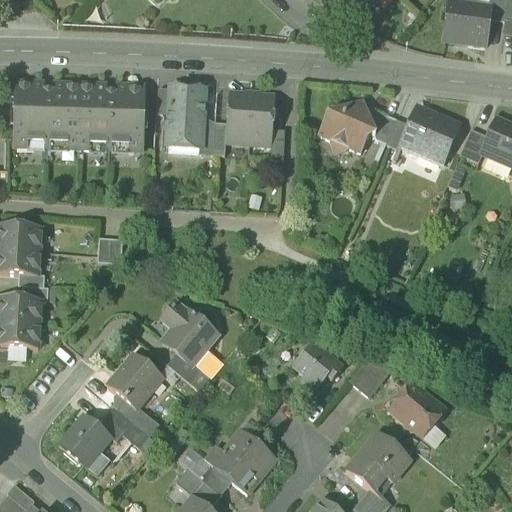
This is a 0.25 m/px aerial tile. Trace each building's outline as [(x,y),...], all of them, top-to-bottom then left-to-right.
[(355,21),(364,28),(370,22),(363,14),(362,16),(346,0),(340,0),(336,4),(330,0),(324,0),(319,7),(349,27),(355,21)] [(363,14),(377,0),(346,0),(362,16),(363,14)] [(487,26),(503,28),(507,0),(489,0),(488,14),(489,14),(487,26)] [(511,0),(507,0),(503,28),(502,39),(511,40),(511,0)] [(467,51),(484,53),(487,26),(489,14),(488,14),(475,12),(475,10),(449,7),(444,45),(468,48),(467,51)] [(96,156),(121,156),(121,152),(140,153),(142,100),(129,100),(129,93),(114,93),(114,98),(106,98),(106,92),(92,92),(92,99),(66,98),(66,91),(52,91),(51,97),(43,96),(44,91),(29,90),(29,97),(15,97),(14,150),(33,150),(33,154),(59,155),(59,151),(96,152),(96,156)] [(199,156),(200,156),(202,135),(204,96),(169,94),(169,96),(168,121),(166,154),(199,156)] [(156,120),(168,121),(169,96),(157,95),(156,120)] [(225,148),(248,150),(252,97),(245,97),(245,100),(228,99),(226,130),(224,148),(225,148)] [(259,98),(252,97),(248,150),(271,152),(272,136),(274,102),(259,101),(259,98)] [(329,147),(334,161),(349,155),(360,160),(366,145),(373,142),(374,142),(366,120),(366,119),(360,116),(357,109),(331,119),(332,119),(327,121),(325,126),(318,142),(329,147)] [(375,146),(385,151),(396,126),(374,117),(366,120),(374,142),(373,142),(375,146)] [(398,154),(441,173),(459,130),(440,122),(438,127),(415,117),(408,131),(398,154)] [(511,173),(511,132),(495,125),(487,143),(480,160),(482,161),(511,173)] [(408,131),(396,126),(385,151),(398,156),(398,154),(408,131)] [(214,129),(214,136),(212,161),(224,162),(225,148),(224,148),(226,130),(214,129)] [(199,161),(212,161),(214,136),(202,135),(200,156),(199,156),(199,161)] [(270,166),(283,166),(284,137),(272,136),(271,152),(270,166)] [(459,162),(478,170),(482,161),(480,160),(487,143),(470,136),(459,162)] [(0,255),(39,258),(40,234),(0,231),(0,255)] [(96,269),(108,270),(110,245),(98,244),(96,269)] [(122,246),(110,245),(108,270),(120,271),(122,246)] [(37,281),(39,258),(0,255),(0,280),(18,281),(37,282),(37,281)] [(17,293),(22,293),(43,295),(44,282),(37,281),(37,282),(18,281),(17,293)] [(48,295),(43,295),(22,293),(21,305),(40,307),(40,308),(47,308),(48,295)] [(0,328),(39,331),(40,308),(40,307),(21,305),(0,304),(0,328)] [(175,360),(192,373),(195,369),(206,356),(204,355),(216,341),(187,316),(186,317),(175,308),(161,325),(172,334),(161,348),(175,360)] [(0,352),(37,355),(39,331),(0,328),(0,352)] [(305,389),(315,397),(327,382),(331,386),(342,373),(312,348),(291,372),(307,386),(305,389)] [(123,406),(136,417),(138,414),(162,384),(133,360),(117,380),(118,381),(108,394),(123,406)] [(166,371),(191,391),(202,378),(202,375),(195,369),(192,373),(175,360),(166,371)] [(363,369),(383,385),(389,377),(365,366),(363,369)] [(348,387),(369,403),(383,385),(363,369),(348,387)] [(414,437),(415,439),(424,428),(430,433),(432,430),(444,415),(428,402),(411,389),(388,417),(403,429),(403,433),(409,438),(414,437)] [(123,406),(115,415),(132,429),(148,443),(158,430),(138,414),(136,417),(123,406)] [(122,442),(132,429),(115,415),(113,414),(98,433),(112,444),(111,445),(116,449),(122,442)] [(58,451),(87,474),(88,473),(85,471),(96,458),(98,460),(99,459),(111,445),(112,444),(98,433),(83,421),(82,422),(84,423),(61,451),(59,450),(58,451)] [(421,444),(430,433),(424,428),(415,439),(421,444)] [(132,429),(122,442),(138,455),(148,443),(132,429)] [(446,441),(432,430),(430,433),(421,444),(435,454),(446,441)] [(231,488),(246,500),(247,499),(242,495),(252,483),(257,487),(276,465),(240,435),(221,458),(226,462),(216,474),(212,470),(211,471),(231,488)] [(368,495),(379,504),(380,502),(379,501),(390,488),(391,489),(409,466),(376,438),(355,463),(361,468),(352,480),(346,475),(345,476),(368,495)] [(138,455),(147,462),(157,450),(148,443),(138,455)] [(190,477),(199,485),(211,471),(188,452),(176,466),(190,477)] [(110,467),(99,459),(98,460),(96,458),(85,471),(88,473),(87,474),(97,483),(110,467)] [(221,458),(212,470),(216,474),(226,462),(221,458)] [(355,463),(346,475),(352,480),(361,468),(355,463)] [(231,488),(211,471),(199,485),(200,485),(220,502),(231,488)] [(178,492),(188,500),(200,485),(199,485),(190,477),(178,492)] [(242,495),(247,499),(257,487),(252,483),(242,495)] [(211,511),(220,502),(200,485),(188,500),(192,503),(193,502),(204,511),(211,511)] [(8,502),(20,511),(30,511),(31,511),(34,508),(14,491),(6,500),(8,502)] [(368,495),(354,511),(387,511),(390,510),(380,502),(379,504),(368,495)] [(20,511),(8,502),(0,510),(0,511),(1,511),(20,511)] [(204,511),(193,502),(192,503),(196,507),(192,511),(204,511)]
